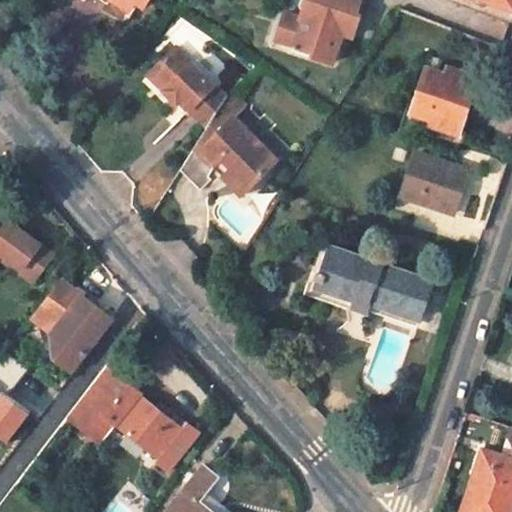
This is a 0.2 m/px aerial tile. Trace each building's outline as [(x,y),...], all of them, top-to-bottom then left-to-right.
[(115,0),(130,10),(136,0),(140,0),(146,4),(148,0),(115,0)] [(358,14),(362,1),(364,2),(364,0),(307,0),(302,17),(286,12),(277,39),(296,45),(295,50),(334,63),(348,21),(354,23),(358,14)] [(511,0),(483,0),(511,9),(511,0)] [(354,23),(348,21),(344,33),(354,37),(361,16),(358,14),(354,23)] [(227,98),(177,49),(158,67),(173,83),(167,87),(190,111),(193,107),(210,124),(224,101),(227,98)] [(458,134),(459,131),(478,75),(444,63),(441,70),(421,63),(406,105),(406,108),(431,117),(429,123),(458,134)] [(153,72),(167,87),(173,83),(158,67),(153,72)] [(511,78),(503,105),(511,108),(511,78)] [(224,101),(237,113),(246,101),(233,90),(229,95),(227,98),(224,101)] [(218,159),(219,160),(224,156),(233,165),(228,169),(229,170),(247,188),(280,157),(260,137),(255,143),(246,134),(252,128),(237,113),(224,101),(210,124),(199,141),(218,159)] [(260,137),(252,128),(246,134),(255,143),(260,137)] [(218,159),(199,141),(182,167),(202,186),(210,178),(207,175),(218,159)] [(469,169),(420,151),(404,192),(454,211),(469,169)] [(0,252),(34,280),(53,255),(8,219),(0,229),(0,252)] [(334,291),(355,299),(356,296),(417,319),(432,281),(336,246),(332,258),(326,257),(322,270),(317,268),(313,275),(318,278),(314,285),(333,292),(334,291)] [(109,316),(62,280),(38,311),(58,326),(51,336),(53,357),(69,368),(86,347),(109,316)] [(100,392),(116,371),(109,366),(94,387),(100,392)] [(94,387),(69,418),(101,443),(115,424),(159,459),(157,462),(171,473),(202,432),(188,421),(182,428),(140,395),(143,392),(116,371),(100,392),(94,387)] [(53,428),(25,406),(0,439),(0,446),(24,465),(53,428)] [(511,457),(511,426),(503,455),(511,457)] [(470,511),(510,511),(511,506),(511,457),(503,455),(485,449),(478,472),(489,475),(485,490),(478,488),(470,511)] [(209,511),(199,504),(214,483),(200,471),(166,511),(209,511)]
